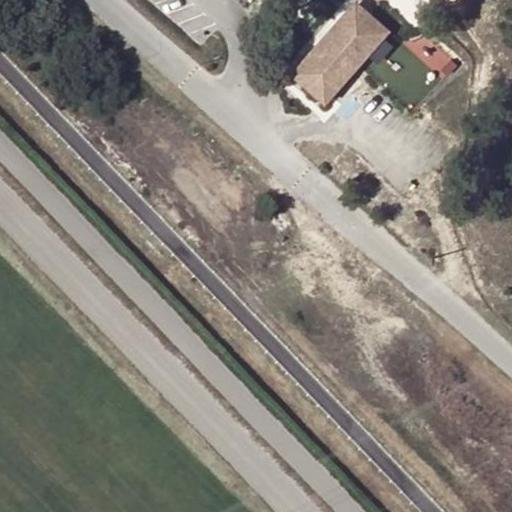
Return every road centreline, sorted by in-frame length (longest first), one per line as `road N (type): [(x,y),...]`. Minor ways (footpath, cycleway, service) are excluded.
road 1 (unknown): [(432,511),(0,64)]
road 2 (unknown): [(0,146),(352,511)]
road 3 (unknown): [(296,511),(0,202)]
